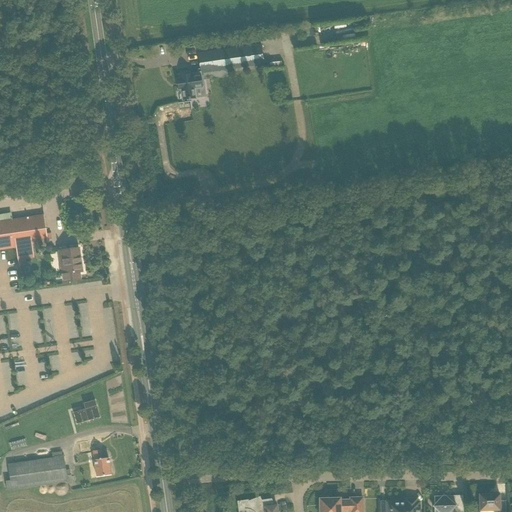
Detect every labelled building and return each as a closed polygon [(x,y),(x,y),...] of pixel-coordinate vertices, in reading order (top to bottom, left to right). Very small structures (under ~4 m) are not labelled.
[(178,92),(176,92),(178,101),(183,101),(188,100),(189,100),(195,99),(207,97),(205,80),(212,79),(211,73),(264,65),(261,45),(199,54),(201,68),(200,68),(201,74),(199,74),(196,75),(196,74),(193,75),(179,77),(180,80),(177,81),(177,84),(178,87),(178,91),(178,92)] [(34,217),(0,221),(0,251),(15,249),(48,244),(44,215),(34,217)] [(59,251),(60,259),(63,283),(80,280),(79,272),(81,272),(78,249),(59,251)] [(93,399),(81,403),(83,408),(71,412),(75,424),(98,417),(93,399)] [(91,441),(81,442),(77,443),(78,450),(92,448),(91,441)] [(100,450),(92,451),(96,477),(111,475),(108,458),(101,459),(100,450)] [(10,481),(5,482),(6,491),(48,485),(67,482),(63,457),(48,459),(25,463),(13,465),(7,465),(10,481)] [(442,496),(432,506),(435,509),(434,510),(434,511),(462,511),(456,506),(456,496),(450,496),(448,498),(446,496),(445,496),(444,494),(442,496)] [(479,495),(479,505),(479,511),(505,511),(505,501),(499,501),(499,494),(479,495)] [(237,502),(238,511),(239,511),(241,510),(243,509),(246,509),(248,509),(250,510),(252,511),(254,511),(276,511),(276,506),(273,507),(271,500),(271,499),(258,501),(257,498),(258,498),(258,497),(248,501),(248,500),(237,502)] [(362,511),(362,508),(362,498),(350,499),(350,501),(340,501),(339,499),(320,499),(319,511),(362,511)] [(388,503),(388,511),(418,511),(419,503),(416,503),(416,500),(406,500),(406,503),(388,503)]
